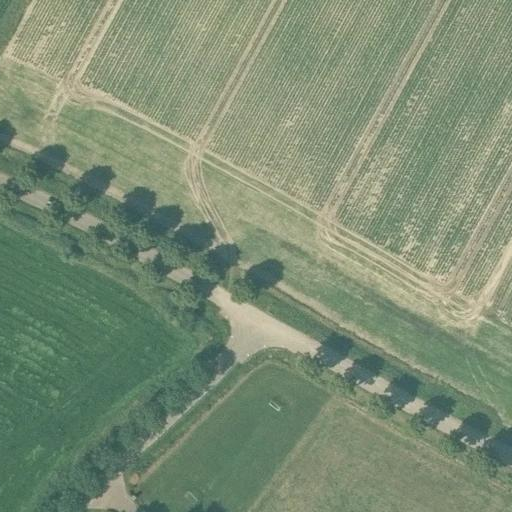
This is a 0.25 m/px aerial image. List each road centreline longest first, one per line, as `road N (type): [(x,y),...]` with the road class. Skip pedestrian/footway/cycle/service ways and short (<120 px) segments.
road 1 (unclassified): [(262,325),(76,214),(0,182)]
road 2 (unclassified): [(511,458),(262,325)]
road 3 (unclassified): [(52,511),(262,325)]
